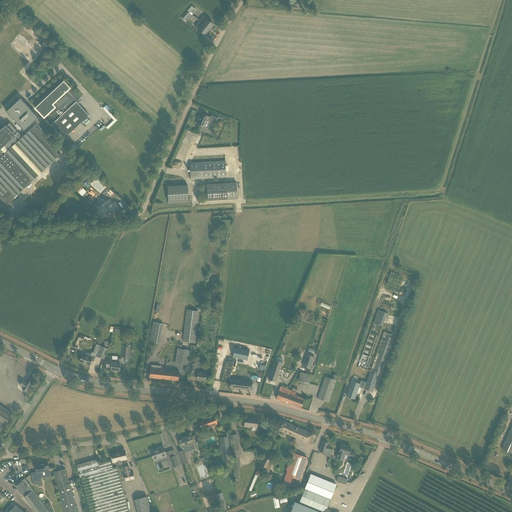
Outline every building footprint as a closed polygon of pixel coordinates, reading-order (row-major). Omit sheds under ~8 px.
[(187,11),(192,14),(196,10),(192,6),(187,11)] [(192,14),(187,11),(181,18),(186,21),(192,14)] [(207,27),(209,29),(213,24),(203,16),(200,21),(207,26),(207,27)] [(207,26),(200,21),(195,27),(205,35),(209,29),(207,27),(207,26)] [(76,102),(80,98),(64,81),(35,108),(51,125),(64,139),(89,115),(76,102)] [(20,98),(6,112),(24,131),(38,117),(20,98)] [(109,111),(111,109),(107,105),(103,108),(114,120),(109,125),(111,126),(118,120),(109,111)] [(201,113),(197,124),(204,127),(209,117),(201,113)] [(0,198),(8,207),(12,203),(10,202),(61,154),(60,153),(58,154),(53,149),(57,145),(37,124),(23,137),(18,132),(10,123),(0,131),(0,198)] [(225,161),(194,163),(189,163),(190,179),(226,177),(225,161)] [(206,184),(207,200),(237,199),(236,183),(206,184)] [(167,187),(168,203),(188,202),(187,185),(167,187)] [(37,191),(25,201),(36,212),(47,202),(37,191)] [(97,204),(90,197),(89,198),(88,196),(83,202),(92,210),(97,204)] [(115,201),(115,202),(112,203),(112,204),(105,208),(103,204),(98,206),(103,216),(119,208),(116,203),(115,201)] [(386,288),(400,292),(405,276),(391,272),(386,288)] [(186,310),(183,342),(195,343),(199,311),(186,310)] [(352,381),(346,396),(354,399),(357,393),(359,394),(361,388),(364,389),(372,392),(392,335),(383,332),(374,357),(373,357),(372,360),(373,360),(371,367),(368,366),(371,358),(383,325),(387,314),(377,310),(373,322),(362,354),(358,366),(357,366),(357,367),(367,370),(366,372),(370,373),(366,383),(361,380),(359,384),(352,381)] [(154,321),(150,341),(160,343),(164,323),(154,321)] [(97,344),(93,352),(97,354),(96,356),(104,359),(108,348),(100,346),(101,342),(98,341),(97,345),(97,344)] [(235,347),(233,357),(247,360),(249,350),(235,347)] [(188,365),(190,350),(177,349),(175,363),(188,365)] [(82,354),(81,356),(79,362),(89,365),(91,360),(94,361),(95,357),(90,355),(91,354),(86,353),(86,355),(82,354)] [(306,354),(302,366),(310,369),(314,357),(306,354)] [(275,360),(268,379),(276,382),(282,362),(283,359),(277,357),(275,360)] [(228,358),(223,375),(229,377),(232,365),(235,365),(236,359),(234,359),(228,358)] [(107,359),(106,362),(106,367),(111,368),(110,370),(120,371),(121,359),(117,359),(117,360),(112,359),(107,359)] [(150,368),(150,371),(149,377),(178,381),(179,372),(165,370),(165,368),(161,367),(161,370),(150,368)] [(198,372),(197,380),(205,380),(207,368),(203,368),(203,373),(198,372)] [(300,373),(298,382),(309,384),(310,375),(300,373)] [(331,379),(325,377),(318,399),(328,402),(336,380),(337,376),(333,374),(331,379)] [(23,380),(20,385),(23,387),(22,389),(27,392),(34,381),(29,378),(26,382),(23,380)] [(251,390),(252,382),(230,379),(229,388),(251,390)] [(296,392),(280,386),(276,399),(301,408),(305,399),(294,395),(296,392)] [(0,433),(12,414),(0,406),(0,433)] [(217,424),(214,416),(198,421),(201,429),(217,424)] [(245,418),(244,427),(250,427),(250,426),(253,426),(252,430),(257,431),(257,427),(258,419),(245,418)] [(315,436),(283,421),(279,430),(311,445),(315,436)] [(511,425),(502,449),(511,453),(511,425)] [(237,434),(229,436),(234,479),(240,478),(239,469),(240,468),(238,455),(240,454),(237,434)] [(191,435),(178,440),(181,447),(182,450),(183,450),(185,453),(191,451),(196,449),(194,443),(191,435)] [(231,459),(228,436),(219,437),(223,460),(231,459)] [(328,443),(323,442),(320,451),(325,453),(328,443)] [(337,452),(335,458),(337,459),(342,460),(344,453),(347,454),(346,459),(345,461),(352,462),(353,458),(354,458),(355,453),(349,451),(351,447),(341,445),(340,450),(339,453),(337,452)] [(158,459),(167,456),(164,448),(155,451),(155,449),(151,451),(152,456),(152,458),(153,457),(155,464),(160,463),(158,459)] [(182,451),(179,452),(184,464),(188,463),(185,453),(183,450),(182,450),(182,451)] [(127,459),(125,452),(115,454),(115,453),(111,454),(113,462),(117,461),(118,465),(122,464),(121,460),(127,459)] [(299,480),(307,458),(293,453),(289,465),(288,465),(286,470),(287,471),(282,484),(289,486),(292,477),(299,480)] [(173,467),(179,465),(176,455),(169,457),(173,467)] [(264,456),(260,466),(269,470),(274,460),(264,456)] [(113,469),(110,460),(98,464),(97,459),(77,465),(80,478),(82,477),(91,511),(128,511),(117,468),(113,469)] [(37,472),(31,473),(33,485),(38,484),(38,486),(43,486),(42,480),(42,478),(41,473),(46,472),(45,468),(49,468),(48,463),(40,464),(40,465),(36,466),(37,472)] [(128,466),(123,467),(125,475),(124,475),(125,481),(134,479),(133,473),(130,473),(128,466)] [(65,469),(53,472),(64,511),(77,511),(73,498),(72,495),(66,474),(65,469)] [(305,488),(299,502),(299,503),(295,501),(290,511),(335,511),(334,511),(332,511),(330,511),(331,510),(327,508),(331,499),(336,485),(314,476),(311,474),(305,488)] [(18,484),(16,485),(18,489),(17,490),(20,494),(23,492),(29,487),(30,486),(25,478),(23,479),(17,483),(18,484)] [(29,487),(23,492),(25,496),(33,490),(30,486),(29,487)] [(137,511),(151,511),(147,497),(134,500),(137,511)] [(23,511),(12,502),(10,505),(4,511),(23,511)]
